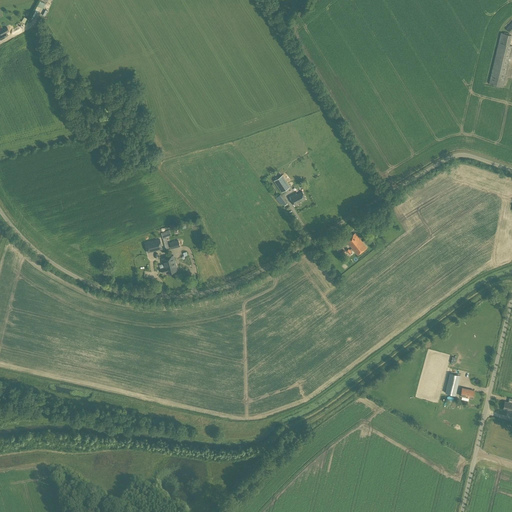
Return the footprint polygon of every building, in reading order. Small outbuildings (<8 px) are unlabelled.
[(509,35),(510,33),(504,32),(504,33),(501,33),(489,84),(503,87),(511,50),(511,45),(509,45),(511,35),(509,35)] [(281,193),(290,187),(283,175),(273,181),(281,193)] [(306,198),(302,191),(296,194),(296,193),(290,196),(295,206),(301,202),(300,201),(306,198)] [(285,205),(287,203),(280,194),(278,196),(283,204),(284,204),(285,205)] [(361,230),(368,225),(365,220),(357,224),(361,230)] [(163,238),(169,236),(166,227),(161,228),(163,232),(161,233),(163,238)] [(357,255),(367,247),(355,233),(346,240),(357,255)] [(337,235),(337,234),(328,239),(333,247),(342,242),(341,240),(342,240),(339,235),(337,235)] [(160,241),(160,239),(145,243),(146,245),(145,245),(147,251),(147,250),(148,252),(162,249),(162,247),(160,241)] [(171,249),(180,246),(178,240),(169,243),(171,249)] [(343,258),(348,254),(344,250),(339,253),(343,258)] [(169,267),(170,272),(177,271),(175,265),(176,265),(173,255),(168,257),(170,266),(169,267)] [(168,257),(162,258),(164,268),(161,268),(162,273),(166,272),(166,273),(170,272),(169,267),(170,266),(168,257)] [(450,373),(445,393),(455,395),(457,387),(460,376),(450,373)] [(472,398),(474,390),(462,388),(461,395),(472,398)] [(511,402),(508,402),(505,401),(503,409),(511,411),(511,402)]
